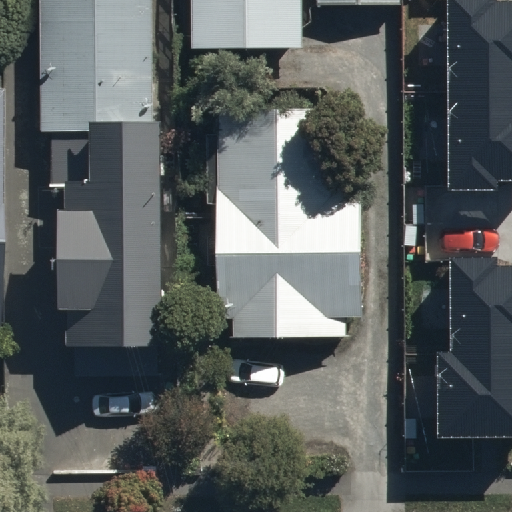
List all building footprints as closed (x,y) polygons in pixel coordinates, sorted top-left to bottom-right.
[(68,347),(75,346),(76,402),(158,401),(157,346),(165,346),(162,129),(155,129),(153,0),(39,0),(41,129),(53,129),(54,183),(65,183),(65,218),(57,218),(58,318),(67,318),(68,347)] [(195,0),(196,51),(304,51),(304,0),(195,0)] [(511,3),(453,4),(454,186),(511,185),(511,3)] [(228,116),(228,347),(347,348),(347,297),(370,297),(370,191),(337,191),(337,116),(228,116)] [(511,260),(456,261),(456,353),(443,353),(444,443),(511,442),(511,260)]
